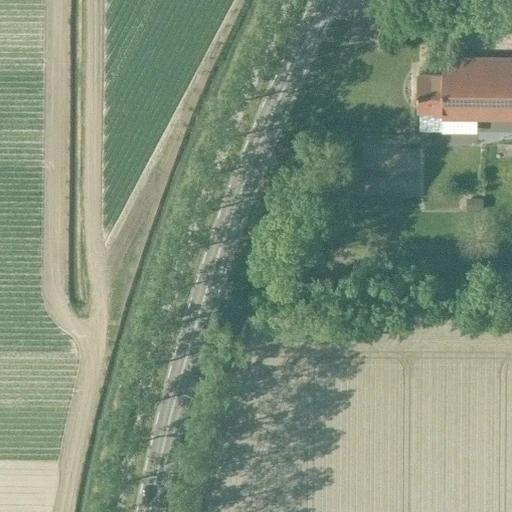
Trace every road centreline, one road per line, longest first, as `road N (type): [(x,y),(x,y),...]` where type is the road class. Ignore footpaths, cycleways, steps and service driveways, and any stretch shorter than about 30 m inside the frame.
road 1 (secondary): [(148,511),(236,201),(326,0)]
road 2 (track): [(61,0),(60,298),(72,324),(92,331),(60,511)]
